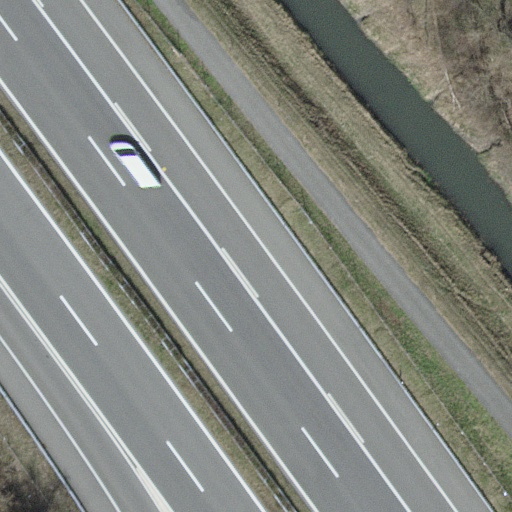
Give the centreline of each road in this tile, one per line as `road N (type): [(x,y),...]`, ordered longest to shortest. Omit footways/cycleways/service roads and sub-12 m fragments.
road 1 (motorway): [(364,511),(0,16)]
road 2 (unclassified): [(175,0),(511,417)]
road 3 (motorway): [(0,217),(218,511)]
